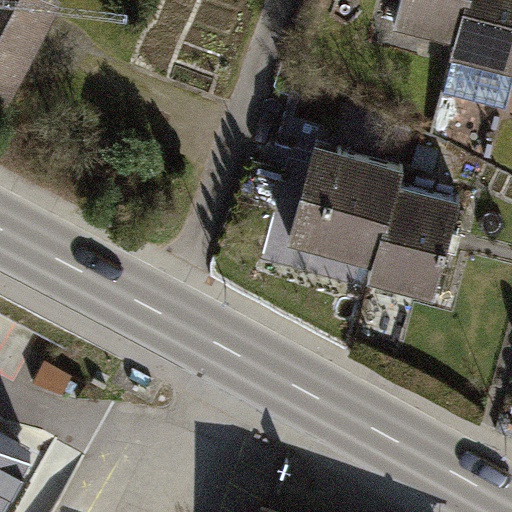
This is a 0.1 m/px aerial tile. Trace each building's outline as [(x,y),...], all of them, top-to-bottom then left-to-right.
[(57,3),(50,0),(0,0),(0,106),(3,108),(57,3)] [(404,0),(397,35),(461,49),(472,0),(404,0)] [(511,0),(472,0),(461,49),(456,70),(511,82),(511,0)] [(290,252),(374,270),(390,195),(396,169),(312,152),(290,252)] [(457,209),(390,195),(374,270),(370,291),(437,306),(457,209)] [(0,497),(26,449),(0,434),(0,497)]
